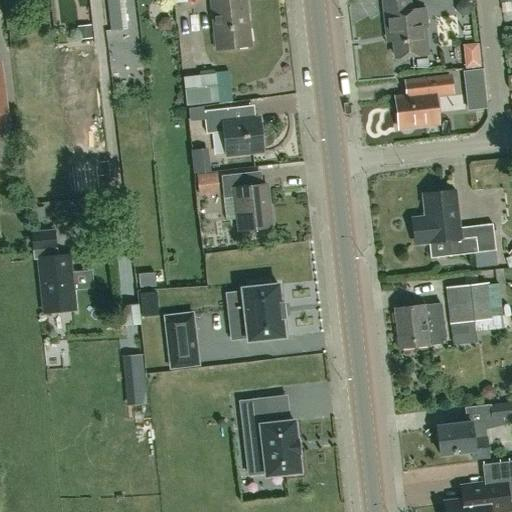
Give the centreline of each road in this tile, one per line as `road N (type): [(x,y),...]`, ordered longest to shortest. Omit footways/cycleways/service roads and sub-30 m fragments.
road 1 (tertiary): [(374,511),(334,165)]
road 2 (residential): [(334,165),(504,142)]
road 3 (tertiary): [(334,165),(315,0)]
road 4 (residential): [(504,142),(487,0)]
